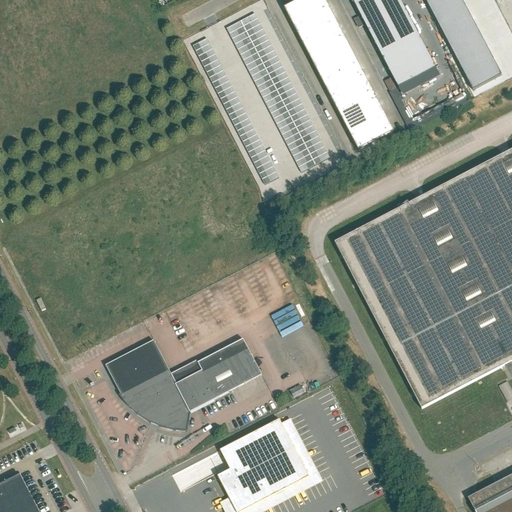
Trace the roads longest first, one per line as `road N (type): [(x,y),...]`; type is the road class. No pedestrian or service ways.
road 1 (unclassified): [(124,511),(0,269)]
road 2 (unclassified): [(0,332),(93,511)]
